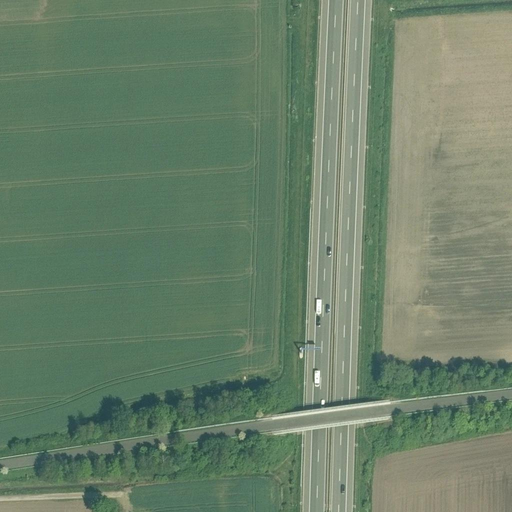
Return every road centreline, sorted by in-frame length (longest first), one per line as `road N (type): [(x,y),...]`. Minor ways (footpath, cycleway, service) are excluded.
road 1 (unclassified): [(0,464),(511,392)]
road 2 (motorway): [(336,0),(313,511)]
road 3 (motorway): [(338,511),(360,0)]
